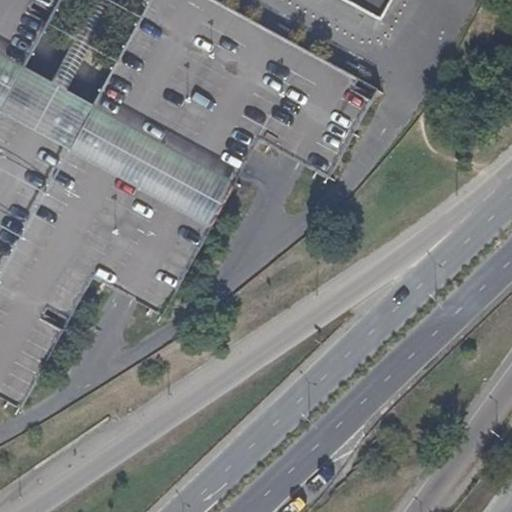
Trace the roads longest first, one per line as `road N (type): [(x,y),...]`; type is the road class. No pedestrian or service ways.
road 1 (secondary): [(511,180),(27,511)]
road 2 (primary): [(511,193),(173,511)]
road 3 (primary): [(249,511),(511,263)]
road 4 (primary): [(417,511),(511,383)]
